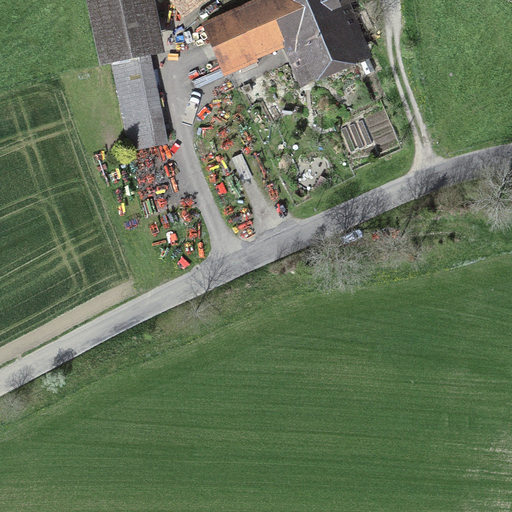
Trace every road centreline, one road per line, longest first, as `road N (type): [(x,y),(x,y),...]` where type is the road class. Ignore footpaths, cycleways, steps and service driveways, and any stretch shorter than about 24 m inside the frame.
road 1 (unclassified): [(511,161),(487,162),(342,217),(0,382)]
road 2 (track): [(231,266),(195,182),(176,59)]
